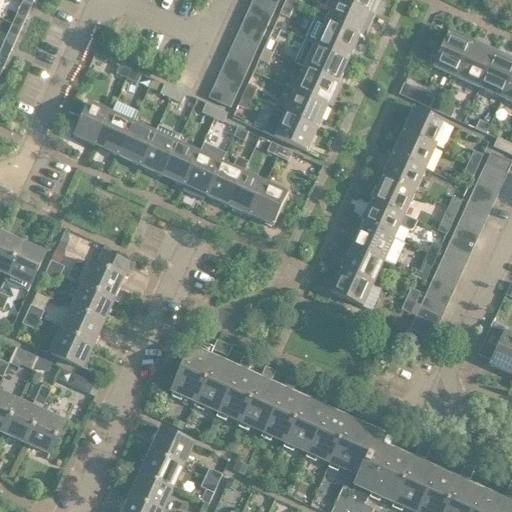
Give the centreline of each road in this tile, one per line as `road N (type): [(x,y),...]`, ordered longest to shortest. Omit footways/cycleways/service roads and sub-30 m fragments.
road 1 (residential): [(511,429),(436,395),(436,359),(511,191)]
road 2 (residential): [(64,511),(110,414),(121,360),(174,250)]
road 3 (residential): [(0,164),(9,168),(88,0)]
